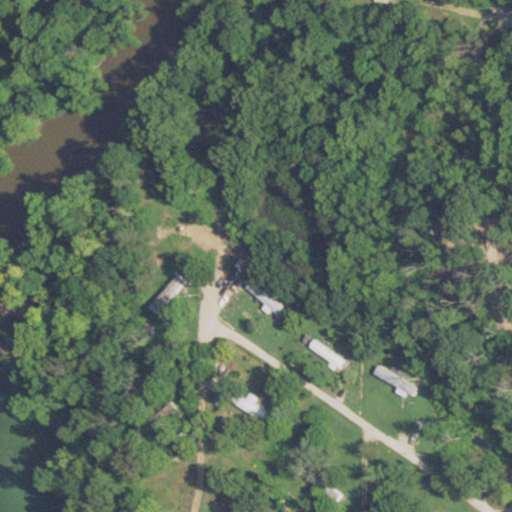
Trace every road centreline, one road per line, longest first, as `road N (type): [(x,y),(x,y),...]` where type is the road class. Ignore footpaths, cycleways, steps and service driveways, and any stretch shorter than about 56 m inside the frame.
road 1 (residential): [(500,511),(208,320)]
road 2 (residential): [(191,511),(208,320)]
